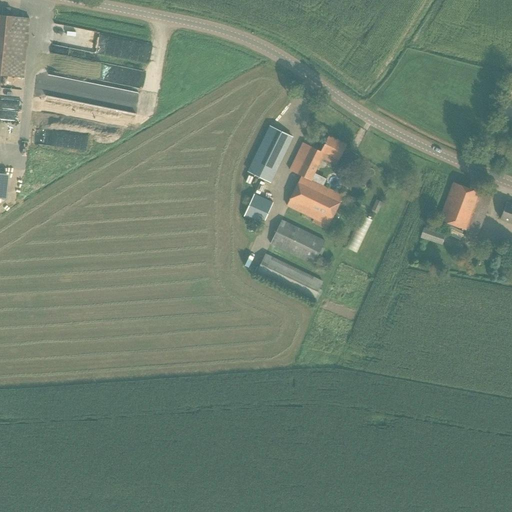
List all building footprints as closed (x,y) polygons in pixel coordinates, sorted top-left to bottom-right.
[(0,15),(0,77),(15,79),(15,75),(23,76),(29,18),(0,15)] [(56,25),(53,46),(103,53),(106,33),(56,25)] [(41,70),(138,86),(140,70),(44,54),(41,70)] [(248,171),(270,182),(292,137),(270,127),(248,171)] [(303,143),(298,152),(290,169),(301,175),(286,205),(327,225),(342,194),(310,179),(320,159),(335,167),(341,156),(346,158),(349,151),(344,149),(346,144),(328,135),(320,151),(303,143)] [(249,182),(255,178),(252,174),(246,179),(249,182)] [(453,183),(450,192),(439,219),(478,234),(492,197),(453,183)] [(254,195),(250,203),(245,216),(263,224),(272,203),(254,195)] [(511,204),(506,202),(500,219),(511,223),(511,204)] [(348,249),(359,253),(372,220),(361,216),(348,249)] [(270,244),(313,265),(325,241),(281,220),(270,244)] [(423,228),(420,238),(441,245),(445,235),(423,228)] [(313,302),(323,282),(265,254),(255,274),(313,302)]
